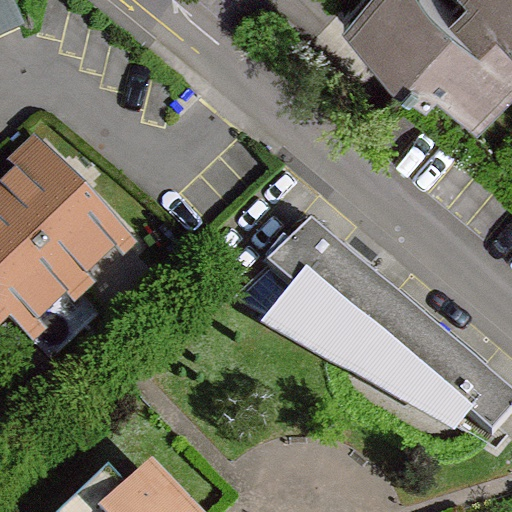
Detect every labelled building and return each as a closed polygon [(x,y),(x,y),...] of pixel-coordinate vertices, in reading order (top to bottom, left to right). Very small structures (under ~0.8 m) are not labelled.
[(0,0),(0,34),(33,20),(24,0),(0,0)] [(511,0),(357,0),(343,16),(475,137),(511,96),(511,0)] [(34,331),(133,235),(43,144),(0,186),(0,331),(17,314),(34,331)] [(511,426),(511,385),(321,224),(274,267),(300,288),(266,329),(465,437),(478,421),(502,438),(511,426)] [(186,511),(156,479),(129,502),(113,483),(79,511),(186,511)]
